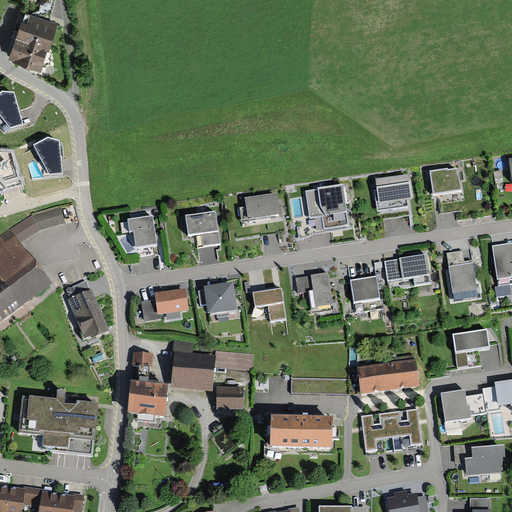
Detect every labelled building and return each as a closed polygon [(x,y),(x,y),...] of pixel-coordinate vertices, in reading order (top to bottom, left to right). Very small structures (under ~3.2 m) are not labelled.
[(13,56),(39,63),(52,21),(26,13),(13,56)] [(458,169),(430,174),(434,196),(462,191),(458,169)] [(378,211),(407,208),(404,178),(375,181),(378,211)] [(349,228),(342,186),(306,192),(310,220),(321,218),(323,232),(349,228)] [(240,204),(243,223),(280,218),(277,199),(240,204)] [(0,318),(47,282),(15,242),(37,229),(63,223),(60,211),(30,219),(8,232),(0,237),(0,318)] [(215,213),(186,218),(189,237),(198,236),(200,249),(220,246),(215,213)] [(156,246),(151,218),(127,221),(129,234),(134,233),(136,249),(156,246)] [(511,243),(492,247),(498,285),(511,282),(511,243)] [(453,296),(476,292),(470,261),(464,262),(462,251),(446,254),(453,296)] [(426,256),(385,262),(389,290),(430,284),(426,256)] [(332,304),(328,275),(296,280),(298,296),(315,293),(317,307),(332,304)] [(350,282),(353,303),(379,300),(376,279),(350,282)] [(85,340),(106,331),(85,283),(68,290),(72,300),(68,302),(85,340)] [(234,310),(231,286),(206,290),(206,291),(198,292),(200,307),(208,306),(209,313),(234,310)] [(186,311),(184,292),(154,295),(155,302),(143,304),(145,321),(159,319),(159,314),(186,311)] [(280,292),(253,295),(255,308),(269,306),(271,322),(284,320),(280,292)] [(458,369),(468,367),(465,352),(489,348),(486,329),(452,335),(458,369)] [(175,344),(172,385),(210,387),(212,358),(190,356),(191,345),(175,344)] [(151,356),(134,354),(133,366),(149,368),(151,356)] [(360,369),(363,394),(417,387),(413,362),(360,369)] [(292,379),(291,395),(346,396),(346,380),(292,379)] [(496,389),(484,391),(485,395),(487,413),(501,411),(501,407),(508,406),(508,411),(511,413),(511,381),(495,385),(496,389)] [(163,416),(165,386),(134,383),(131,413),(163,416)] [(242,390),(218,389),(218,408),(241,408),(242,390)] [(57,401),(22,397),(19,433),(44,436),(43,451),(92,456),(98,405),(76,403),(76,405),(64,404),(66,392),(58,391),(57,401)] [(464,391),(438,393),(441,422),(471,419),(471,415),(487,413),(485,395),(464,397),(464,391)] [(372,417),(362,418),(367,452),(377,450),(376,441),(409,437),(411,446),(421,445),(417,411),(408,412),(410,423),(399,424),(398,413),(381,416),(382,426),(373,427),(372,417)] [(275,422),(275,449),(331,450),(331,423),(275,422)] [(505,468),(504,451),(472,453),(472,463),(464,464),(465,481),(501,478),(500,468),(505,468)] [(0,511),(5,511),(9,488),(0,486),(0,511)] [(34,491),(9,488),(5,511),(21,511),(22,504),(32,506),(34,491)] [(40,511),(55,511),(58,495),(34,491),(32,506),(41,507),(40,511)] [(388,501),(390,511),(427,511),(425,498),(416,500),(416,496),(406,498),(406,494),(395,496),(396,499),(388,501)] [(80,511),(82,498),(58,495),(55,511),(71,511),(72,511),(80,511)] [(488,511),(489,501),(472,501),(472,511),(488,511)]
